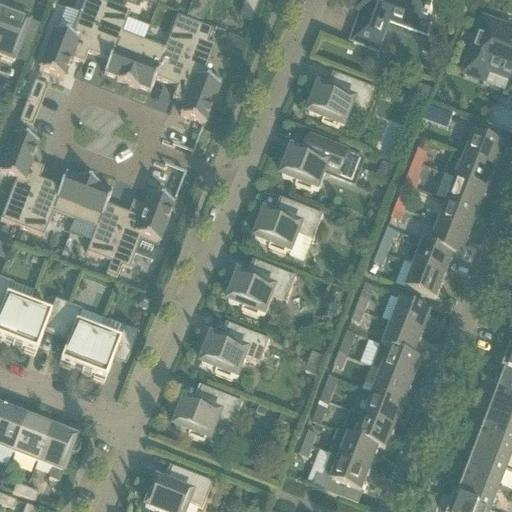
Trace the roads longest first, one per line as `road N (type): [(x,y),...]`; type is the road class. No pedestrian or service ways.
road 1 (residential): [(132,431),(317,0)]
road 2 (residential): [(392,511),(477,290)]
road 3 (residential): [(0,380),(132,431)]
